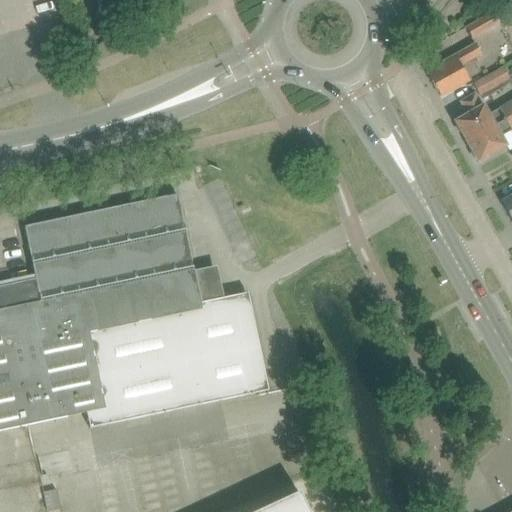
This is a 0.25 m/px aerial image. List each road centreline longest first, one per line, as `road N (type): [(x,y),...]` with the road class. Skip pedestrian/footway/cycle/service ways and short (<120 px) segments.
road 1 (unknown): [(258,281),(278,397),(265,425),(0,474)]
road 2 (secondary): [(0,151),(182,97)]
road 3 (unknown): [(258,281),(222,250),(177,149)]
road 4 (residential): [(487,247),(418,114)]
